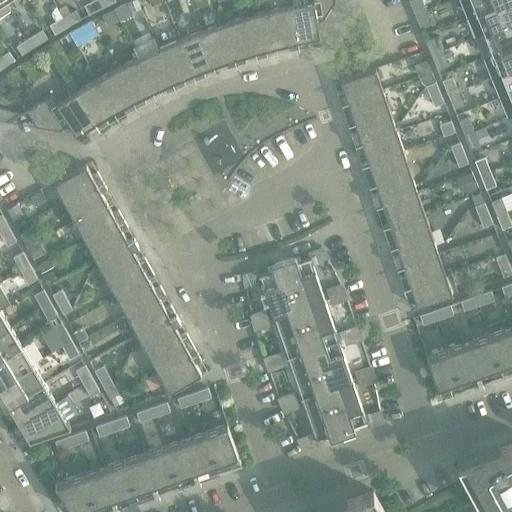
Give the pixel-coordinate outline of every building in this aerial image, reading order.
[(0,0),(0,16),(11,9),(6,1),(4,0),(0,0)] [(89,15),(103,8),(98,0),(95,0),(85,6),(89,15)] [(98,0),(103,8),(117,1),(115,0),(98,0)] [(312,0),(312,1),(291,5),(300,49),(310,47),(309,40),(321,38),(318,21),(324,20),(336,1),(335,0),(312,0)] [(411,0),(410,0),(416,15),(426,10),(422,0),(411,0)] [(461,0),(468,17),(510,0),(461,0)] [(476,37),(485,33),(511,22),(511,0),(510,0),(468,17),(476,37)] [(109,22),(133,13),(129,3),(105,13),(109,22)] [(291,5),(268,11),(277,47),(288,44),(290,51),(300,49),(291,5)] [(63,17),(69,27),(82,19),(76,10),(63,17)] [(432,24),(426,10),(416,15),(422,28),(432,24)] [(246,17),(256,53),(258,59),(267,56),(266,50),(277,47),(268,11),(246,17)] [(55,34),(69,27),(63,17),(50,25),(55,34)] [(245,56),(256,53),(246,17),(223,24),(237,65),(247,62),(245,56)] [(79,45),(100,33),(93,19),(71,31),(79,45)] [(484,57),(511,46),(511,22),(485,33),(476,37),(484,57)] [(228,68),(237,65),(223,24),(201,31),(214,66),(226,62),(228,68)] [(30,38),(36,47),(48,39),(42,30),(30,38)] [(180,39),(194,74),(196,80),(206,76),(203,70),(214,66),(201,31),(180,39)] [(426,41),(432,55),(443,50),(437,36),(426,41)] [(23,55),(36,47),(30,38),(17,46),(23,55)] [(180,39),(158,48),(176,88),(186,85),(183,78),(194,74),(180,39)] [(492,77),(511,69),(511,46),(484,57),(492,77)] [(156,49),(137,58),(154,92),(164,87),(167,93),(176,88),(158,48),(156,49)] [(448,64),(443,50),(432,55),(438,69),(448,64)] [(0,58),(0,64),(3,69),(16,60),(9,51),(0,58)] [(143,97),(154,92),(137,58),(116,68),(137,107),(146,103),(143,97)] [(432,72),(427,61),(416,65),(421,76),(432,72)] [(129,112),(137,107),(116,68),(114,70),(96,80),(115,112),(125,106),(129,112)] [(376,68),(340,80),(344,92),(338,94),(348,124),(354,122),(358,133),(352,135),(358,154),(365,152),(368,163),(362,165),(369,185),(375,183),(379,194),(373,196),(379,215),(385,213),(389,224),(383,226),(390,247),(396,245),(400,256),(394,258),(397,267),(403,265),(407,276),(401,278),(407,297),(413,295),(418,307),(453,295),(376,68)] [(511,69),(492,77),(500,97),(511,92),(511,69)] [(443,81),(449,95),(459,91),(453,77),(443,81)] [(96,80),(76,91),(100,129),(108,124),(105,118),(115,112),(96,80)] [(444,102),(436,82),(427,86),(435,106),(444,102)] [(91,134),(100,129),(76,91),(58,104),(52,95),(26,111),(37,127),(60,131),(69,124),(77,136),(88,129),(91,134)] [(464,105),(459,91),(449,95),(454,109),(464,105)] [(511,92),(500,97),(508,117),(511,115),(511,92)] [(459,121),(465,135),(475,131),(469,117),(459,121)] [(445,136),(456,131),(451,120),(440,125),(445,136)] [(480,145),(475,131),(465,135),(471,149),(480,145)] [(467,160),(460,142),(451,146),(458,163),(467,160)] [(475,161),(481,175),(491,171),(485,157),(475,161)] [(92,175),(86,164),(54,182),(170,392),(202,374),(196,364),(202,360),(187,333),(181,336),(175,326),(181,322),(171,305),(166,308),(160,298),(166,295),(161,286),(155,289),(150,279),(155,276),(145,257),(139,260),(133,250),(139,247),(134,238),(129,241),(123,231),(129,228),(119,210),(113,213),(102,193),(108,190),(98,172),(92,175)] [(456,191),(478,184),(474,171),(452,179),(456,191)] [(497,185),(491,171),(481,175),(487,189),(497,185)] [(492,201),(497,215),(507,211),(501,197),(492,201)] [(493,223),(485,202),(475,206),(484,227),(493,223)] [(511,225),(511,223),(507,211),(497,215),(503,229),(511,225)] [(0,215),(0,232),(9,228),(2,215),(0,215)] [(9,228),(0,232),(0,233),(7,246),(16,241),(9,228)] [(36,242),(29,230),(21,235),(27,247),(36,242)] [(27,247),(33,259),(42,254),(36,242),(27,247)] [(13,258),(20,271),(30,266),(22,252),(13,258)] [(300,256),(284,262),(299,308),(325,299),(311,257),(301,260),(300,256)] [(273,316),(299,308),(284,262),(267,268),(268,272),(259,275),(273,316)] [(511,274),(511,269),(509,262),(497,267),(502,278),(511,274)] [(30,266),(20,271),(28,284),(37,279),(30,266)] [(511,283),(502,287),(505,297),(511,294),(511,283)] [(332,305),(348,299),(341,284),(327,289),(332,305)] [(34,295),(41,309),(50,304),(43,290),(34,295)] [(53,295),(59,304),(67,300),(62,290),(53,295)] [(491,291),(461,301),(464,311),(495,300),(491,291)] [(299,308),(313,349),(339,340),(325,299),(299,308)] [(59,304),(64,314),(73,309),(67,300),(59,304)] [(50,304),(41,309),(48,322),(58,317),(50,304)] [(451,305),(420,315),(424,325),(454,314),(451,305)] [(273,316),(287,357),(313,349),(299,308),(273,316)] [(0,334),(11,327),(0,309),(0,334)] [(266,310),(252,315),(256,331),(272,326),(266,310)] [(511,326),(427,356),(442,398),(511,373),(511,326)] [(0,359),(23,346),(11,327),(0,334),(0,359)] [(54,333),(62,346),(71,341),(64,328),(54,333)] [(74,333),(80,342),(88,337),(83,328),(74,333)] [(80,342),(85,352),(94,347),(88,337),(80,342)] [(313,349),(327,389),(353,380),(339,340),(313,349)] [(71,341),(62,346),(69,360),(78,355),(71,341)] [(0,384),(34,364),(23,346),(0,359),(0,384)] [(287,357),(301,398),(327,389),(313,349),(287,357)] [(8,404),(8,405),(45,383),(34,364),(0,384),(0,391),(3,396),(1,397),(6,406),(8,404)] [(75,371),(82,384),(92,379),(85,366),(75,371)] [(109,375),(104,366),(95,371),(100,380),(109,375)] [(360,387),(375,382),(371,366),(355,371),(360,387)] [(100,380),(106,390),(115,385),(109,375),(100,380)] [(92,379),(82,384),(90,397),(99,392),(92,379)] [(353,380),(327,389),(343,435),(359,429),(358,425),(367,422),(353,380)] [(8,405),(19,423),(56,401),(45,383),(8,405)] [(208,388),(178,398),(181,408),(211,397),(208,388)] [(326,441),(343,435),(327,389),(301,398),(316,440),(325,437),(326,441)] [(295,392),(279,397),(285,413),(300,407),(295,392)] [(71,426),(56,401),(19,423),(30,440),(71,426)] [(167,402),(137,412),(140,422),(171,411),(167,402)] [(127,416),(96,427),(100,436),(130,426),(127,416)] [(228,424),(56,483),(72,511),(108,511),(242,466),(228,424)] [(86,430),(55,441),(59,451),(89,440),(86,430)] [(511,446),(469,461),(490,499),(497,511),(501,511),(511,508),(511,446)] [(400,511),(396,504),(388,491),(326,511),(400,511)]
